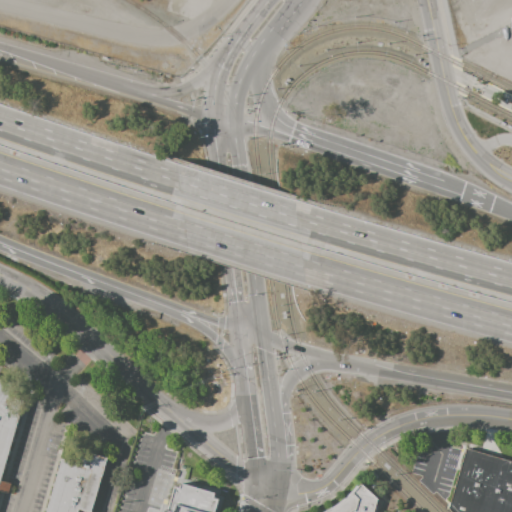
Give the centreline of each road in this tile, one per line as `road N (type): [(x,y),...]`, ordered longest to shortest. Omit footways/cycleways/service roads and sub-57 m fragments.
road 1 (residential): [(268,493),(322,490),(371,443),(426,419),(511,420)]
road 2 (residential): [(229,0),(195,31),(153,41),(0,6)]
road 3 (motorway): [(511,280),(297,219)]
road 4 (secondary): [(262,341),(231,124)]
road 5 (secondary): [(211,118),(239,334)]
road 6 (tertiary): [(166,409),(63,314),(0,274)]
road 7 (motorway): [(309,270),(511,327)]
road 8 (secondary): [(511,182),(476,156),(455,125),(425,0)]
road 9 (motorway): [(0,169),(187,232)]
road 10 (motorway): [(178,183),(0,123)]
road 11 (motorway): [(465,197),(288,136)]
road 12 (motorway): [(0,245),(164,307)]
road 13 (motorway): [(349,364),(511,393)]
road 14 (secondary): [(239,334),(268,493)]
road 15 (secondary): [(231,124),(239,78),(294,0)]
road 16 (secondary): [(269,0),(222,66),(211,118)]
road 17 (tertiary): [(268,493),(166,409)]
road 18 (motorway): [(187,232),(309,270)]
road 19 (motorway): [(233,47),(182,91),(124,90)]
road 20 (motorway): [(297,219),(178,183)]
road 21 (motorway): [(124,90),(7,54)]
